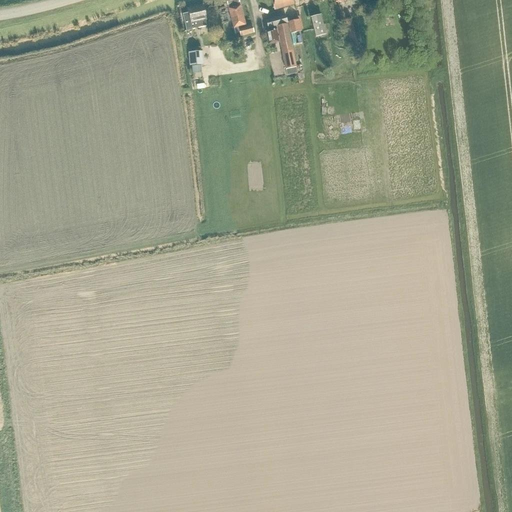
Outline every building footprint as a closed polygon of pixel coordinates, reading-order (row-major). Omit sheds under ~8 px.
[(240,36),(254,33),(252,26),(246,27),(240,6),(238,6),(237,3),(239,2),(238,0),(225,0),(233,28),(235,34),(239,33),(240,36)] [(271,0),(274,10),(294,4),(293,0),(315,0),(317,4),(328,0),(271,0)] [(191,24),(206,20),(203,6),(187,9),(188,13),(182,14),(186,32),(192,30),(191,24)] [(268,29),(287,23),(285,15),(265,21),(268,29)] [(326,35),(321,15),(310,17),(315,38),(326,35)] [(347,35),(354,33),(350,19),(343,22),(347,35)] [(285,69),(295,67),(287,24),(276,27),(276,29),(265,31),(268,45),(279,43),(285,69)] [(189,67),(203,66),(202,52),(188,53),(189,67)]
